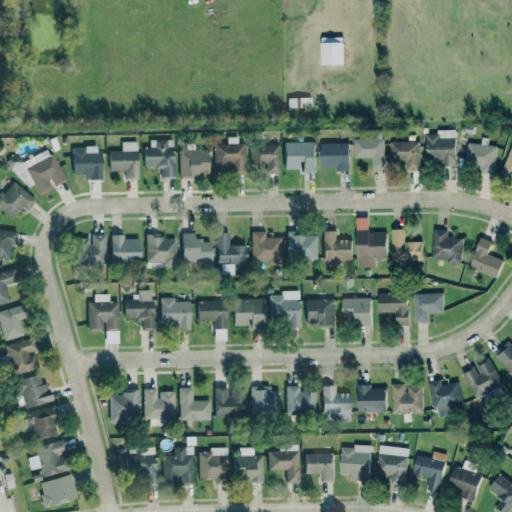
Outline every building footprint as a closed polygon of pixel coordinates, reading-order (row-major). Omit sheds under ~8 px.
[(341,36),(318,37),(318,64),(341,64),(341,36)] [(310,97),(285,97),(286,108),(310,107),(310,97)] [(424,134),(424,160),(441,160),(441,166),(455,166),(454,129),(435,130),(435,133),(424,134)] [(212,172),(228,172),(228,173),(241,173),(240,137),(225,137),(225,144),(211,144),(212,172)] [(488,145),(488,138),(480,137),(480,144),(467,142),(464,169),(493,172),(496,146),(488,145)] [(383,138),(352,139),(353,158),(370,157),(370,171),(384,170),(383,138)] [(173,177),(172,139),(147,140),(148,147),(141,147),(141,167),(159,167),(159,178),(173,177)] [(136,178),(135,141),(120,141),(120,150),(106,150),(106,171),(123,171),(123,179),(136,178)] [(298,172),(312,172),(311,141),(281,142),(281,169),(298,169),(298,172)] [(389,161),(406,161),(405,170),(419,170),(420,142),(390,141),(389,161)] [(347,171),(346,143),(318,143),(318,167),(333,166),(333,171),(347,171)] [(264,173),(277,172),(277,144),(248,144),(248,163),(264,163),(264,173)] [(511,144),(510,144),(500,172),(511,176),(511,144)] [(69,146),(70,174),(81,174),(82,179),(98,179),(98,146),(69,146)] [(205,175),(204,150),(176,150),(177,176),(205,175)] [(64,180),(51,153),(34,162),(31,157),(21,162),(37,195),(52,188),(51,187),(64,180)] [(0,207),(0,211),(9,218),(19,206),(25,211),(34,199),(11,181),(2,194),(0,192),(0,201),(3,203),(0,207)] [(384,232),(367,232),(367,217),(355,217),(354,267),(374,267),(374,257),(384,257),(384,232)] [(0,258),(8,259),(9,245),(14,245),(15,230),(0,229),(0,258)] [(421,242),(403,241),(404,229),(391,229),(390,260),(420,261),(421,242)] [(462,238),(446,237),(446,229),(433,229),(431,261),(461,262),(462,238)] [(279,237),(264,237),(263,231),(249,232),(250,261),(280,261),(279,237)] [(350,239),(335,239),(335,231),(321,231),(321,262),(341,263),(341,259),(349,259),(350,239)] [(244,263),(243,245),(228,245),(227,232),(214,233),(215,264),(244,263)] [(286,259),(315,258),(314,232),(285,233),(286,259)] [(192,233),(177,233),(178,264),(208,263),(207,240),(192,240),(192,233)] [(71,238),(72,265),(103,264),(103,234),(87,235),(88,238),(71,238)] [(137,238),(122,239),(122,234),(107,235),(108,262),(137,261),(137,238)] [(502,260),(486,253),(491,242),(479,238),(468,266),(495,277),(502,260)] [(0,272),(0,303),(7,303),(5,284),(15,282),(13,271),(0,272)] [(267,295),(268,321),(285,321),(285,327),(298,327),(297,290),(280,291),(280,294),(267,295)] [(412,293),(413,322),(427,322),(427,313),(442,312),(441,292),(412,293)] [(117,301),(108,301),(108,294),(93,293),(92,301),(86,301),(85,331),(103,332),(102,343),(116,343),(117,301)] [(394,324),(405,324),(406,294),(376,293),(376,312),(394,313),(394,324)] [(172,297),(157,297),(156,327),(187,328),(188,301),(172,301),(172,297)] [(369,297),(340,298),(340,316),(353,316),(353,326),(369,326),(369,297)] [(229,324),(261,325),(261,299),(230,298),(229,324)] [(333,298),(303,299),(303,319),(313,319),(313,326),(334,326),(333,298)] [(150,330),(150,299),(121,299),(122,319),(139,318),(139,330),(150,330)] [(223,328),(222,299),(194,300),(195,321),(211,321),(211,329),(223,328)] [(0,336),(0,339),(22,336),(18,306),(0,308),(0,336)] [(511,339),(494,356),(511,376),(511,339)] [(3,345),(11,374),(31,369),(24,340),(3,345)] [(461,373),(474,398),(501,383),(488,359),(474,367),(474,366),(461,373)] [(11,380),(16,408),(46,402),(41,374),(11,380)] [(427,382),(435,416),(463,409),(457,381),(441,385),(440,379),(427,382)] [(391,413),(422,412),(421,386),(405,386),(405,383),(391,384),(391,413)] [(370,384),(355,385),(356,412),(384,412),(383,388),(370,388),(370,384)] [(278,390),(269,391),(269,385),(248,386),(249,417),(278,416),(278,390)] [(285,415),(314,414),(314,391),(298,391),(298,385),(284,386),(285,415)] [(321,414),(336,414),(336,420),(350,420),(349,393),(334,393),(334,385),(320,386),(321,414)] [(178,420),(208,420),(208,400),(191,401),(190,387),(177,388),(178,420)] [(213,417),(243,416),(243,390),(227,390),(226,387),(212,388),(213,417)] [(173,418),(172,391),(156,391),(156,388),(141,389),(141,419),(173,418)] [(137,389),(120,389),(120,395),(107,394),(107,422),(137,423),(137,389)] [(30,439),(53,435),(51,422),(55,421),(53,406),(26,411),(30,439)] [(32,446),(43,506),(53,504),(52,500),(68,497),(60,456),(64,455),(62,440),(32,446)] [(267,469),(284,469),(284,482),(297,482),(296,445),(280,445),(280,450),(266,451),(267,469)] [(339,445),(338,474),(349,474),(349,479),(368,480),(369,446),(339,445)] [(376,473),(390,474),(390,485),(405,486),(407,447),(377,446),(376,473)] [(191,454),(184,455),(184,447),(172,447),(172,455),(160,455),(161,483),(177,483),(177,484),(192,483),(191,454)] [(261,455),(252,455),(253,448),(238,448),(238,455),(231,455),(231,476),(240,477),(240,482),(261,482),(261,455)] [(197,479),(227,479),(226,449),(196,449),(197,479)] [(411,474),(428,477),(426,490),(439,492),(446,453),(432,451),(430,458),(414,455),(411,474)] [(331,453),(302,453),(303,473),(319,473),(319,480),(332,480),(331,453)] [(124,475),(142,474),(142,484),(155,483),(153,454),(123,456),(124,475)] [(473,498),(479,474),(452,466),(445,491),(473,498)] [(493,509),(497,511),(505,511),(511,503),(511,482),(498,472),(486,489),(500,499),(493,509)]
